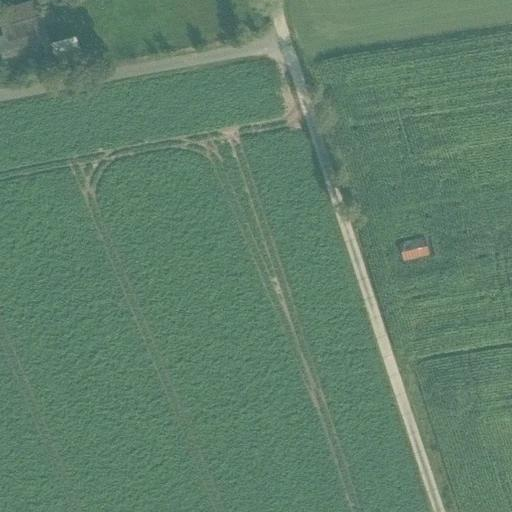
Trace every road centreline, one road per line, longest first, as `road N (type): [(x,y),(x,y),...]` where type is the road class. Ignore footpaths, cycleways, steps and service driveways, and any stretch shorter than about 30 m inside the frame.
road 1 (unclassified): [(287,44),(437,511)]
road 2 (unclassified): [(287,44),(0,95)]
